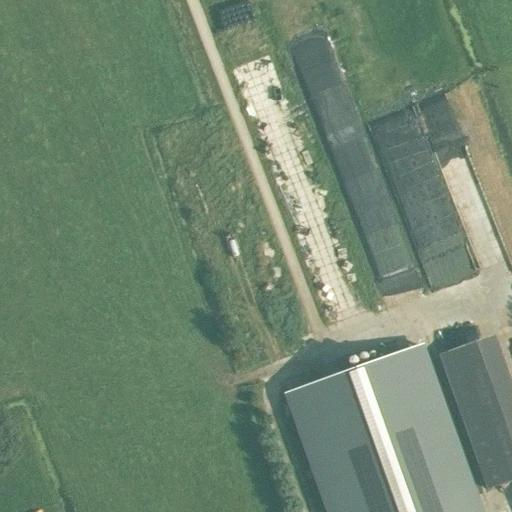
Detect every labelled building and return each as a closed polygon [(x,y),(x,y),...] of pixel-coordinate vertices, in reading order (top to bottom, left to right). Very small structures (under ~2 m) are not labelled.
[(292,44),(299,72),(329,64),(322,36),(292,44)] [(208,129),(166,145),(181,182),(224,165),(208,129)] [(389,237),(394,251),(373,258),(387,297),(417,287),(398,234),(389,237)] [(511,482),(511,430),(481,342),(441,356),(488,490),(511,482)] [(482,511),(423,345),(283,395),(325,511),(482,511)]
